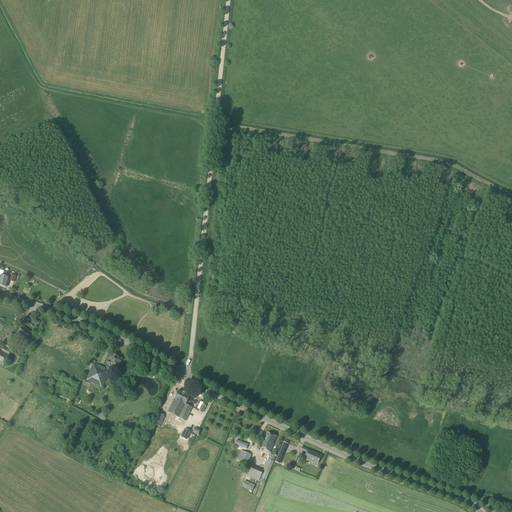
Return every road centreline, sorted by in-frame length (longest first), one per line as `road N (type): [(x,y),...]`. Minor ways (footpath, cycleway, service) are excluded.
road 1 (unclassified): [(183,373),(229,0)]
road 2 (tertiary): [(481,511),(269,422),(183,373)]
road 3 (tertiary): [(183,373),(99,328),(0,296)]
